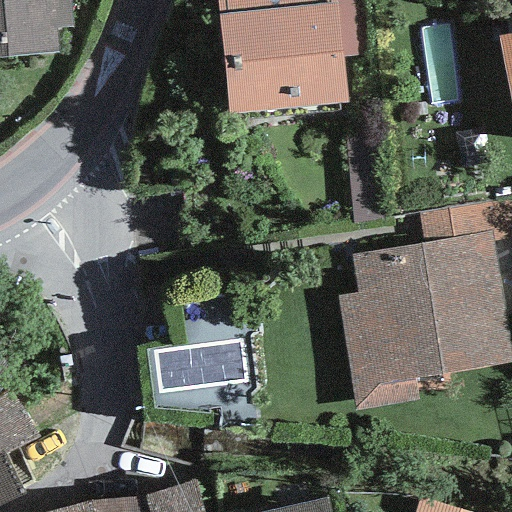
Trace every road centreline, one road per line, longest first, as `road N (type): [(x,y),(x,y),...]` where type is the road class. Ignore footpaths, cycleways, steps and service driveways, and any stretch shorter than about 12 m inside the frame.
road 1 (residential): [(23,184),(83,278),(107,370),(84,457),(13,511)]
road 2 (tertiary): [(23,184),(86,116),(140,0)]
